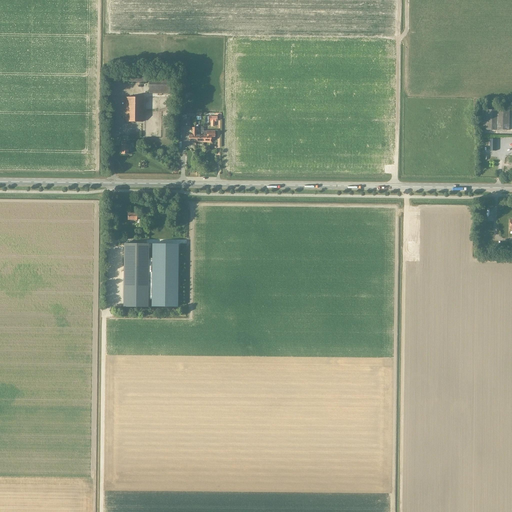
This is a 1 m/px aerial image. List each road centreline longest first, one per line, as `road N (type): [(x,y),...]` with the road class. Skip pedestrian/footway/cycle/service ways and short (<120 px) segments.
road 1 (secondary): [(511,187),(0,181)]
road 2 (track): [(406,186),(399,511)]
